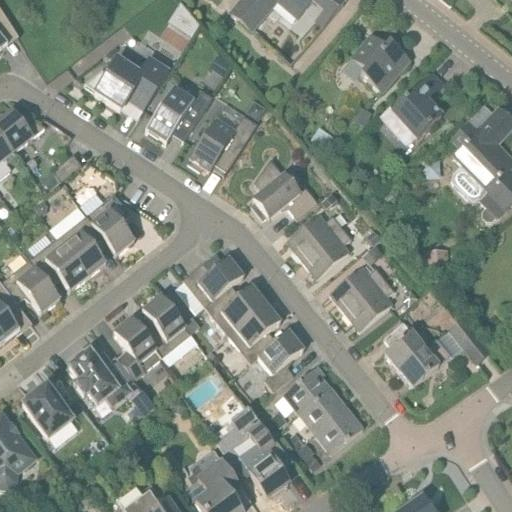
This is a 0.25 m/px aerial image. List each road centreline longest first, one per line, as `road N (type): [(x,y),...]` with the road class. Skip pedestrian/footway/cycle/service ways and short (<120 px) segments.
road 1 (residential): [(411,448),(254,243),(208,220)]
road 2 (residential): [(7,377),(208,220)]
road 3 (residential): [(208,220),(55,102),(24,89),(0,97)]
road 4 (tertiary): [(511,84),(406,0)]
